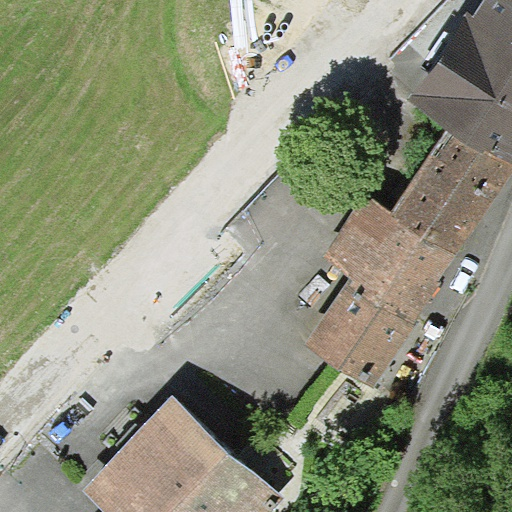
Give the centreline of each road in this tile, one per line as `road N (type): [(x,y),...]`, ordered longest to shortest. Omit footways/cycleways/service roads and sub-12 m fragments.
road 1 (tertiary): [(0,435),(400,0)]
road 2 (residential): [(511,253),(390,511)]
